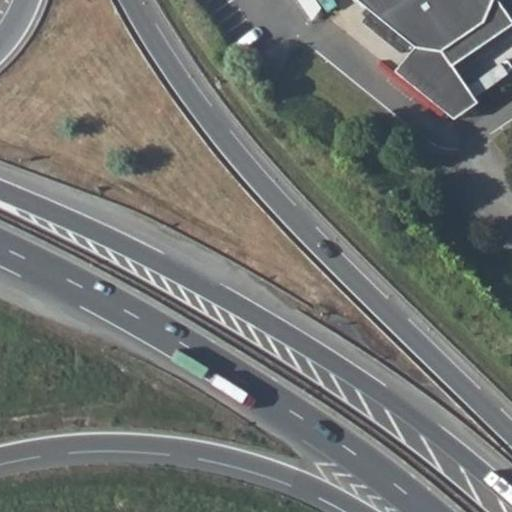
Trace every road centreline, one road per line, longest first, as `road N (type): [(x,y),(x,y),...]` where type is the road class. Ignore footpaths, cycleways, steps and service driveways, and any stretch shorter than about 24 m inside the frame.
road 1 (trunk): [(511,498),(374,391),(210,292),(0,188)]
road 2 (trunk): [(511,432),(252,173),(131,0)]
road 3 (trunk): [(0,246),(272,399),(427,511)]
road 4 (trunk): [(0,457),(74,444),(192,449),(302,482),(359,511)]
